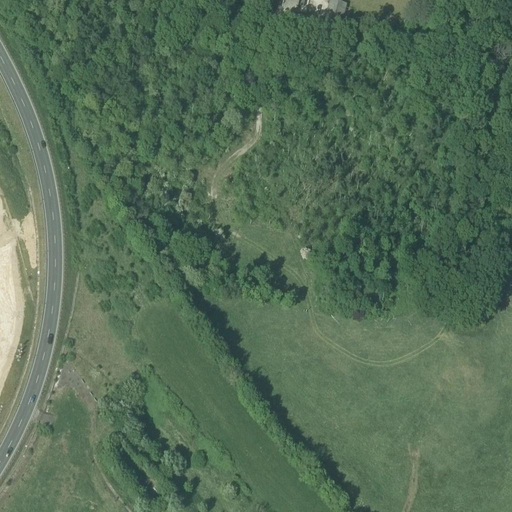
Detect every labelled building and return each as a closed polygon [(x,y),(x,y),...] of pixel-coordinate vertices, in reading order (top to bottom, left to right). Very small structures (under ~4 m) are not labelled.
[(295,16),(297,8),(298,0),(284,0),(281,13),(295,16)] [(325,27),(339,31),(345,7),(330,4),(325,25),(324,27),(325,27)] [(301,38),(315,41),(316,39),(319,24),(319,23),(304,20),(304,22),(301,37),(301,38)] [(294,36),(301,37),(304,22),(296,21),(294,36)] [(316,39),(322,40),(325,27),(324,27),(325,25),(319,24),(316,39)]
